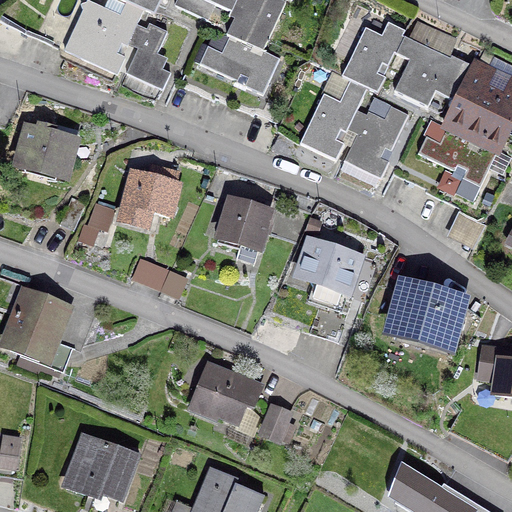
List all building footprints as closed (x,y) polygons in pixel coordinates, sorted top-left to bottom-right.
[(151,18),(153,18),(153,19),(161,1),(158,0),(117,0),(116,2),(124,6),(142,13),(151,18)] [(176,0),(173,8),(206,23),(214,7),(230,15),(236,0),(176,0)] [(245,0),(238,18),(235,22),(233,21),(225,38),(228,39),(261,55),(261,54),(264,49),(284,5),(272,0),(245,0)] [(86,4),(64,54),(108,74),(116,77),(124,60),(115,57),(120,46),(126,49),(142,13),(124,6),(119,18),(86,4)] [(0,50),(18,58),(28,35),(0,22),(0,50)] [(364,31),(340,81),(376,98),(384,81),(382,79),(403,34),(386,25),(380,39),(364,31)] [(410,42),(403,39),(395,56),(409,63),(393,96),(426,112),(434,95),(450,103),(467,67),(447,57),(454,42),(418,25),(410,42)] [(151,68),(166,35),(148,27),(125,77),(161,93),(169,76),(151,68)] [(261,98),(278,62),(261,54),(261,55),(228,39),(220,56),(206,49),(199,65),(198,67),(236,84),(239,77),(248,81),(244,90),(261,98)] [(494,76),(476,68),(454,114),(451,113),(443,130),(446,131),(479,147),(480,146),(482,142),(498,150),(511,120),(511,84),(509,83),(502,97),(487,90),(494,76)] [(322,97),(299,147),(334,164),(343,147),(334,143),(339,133),(345,136),(362,100),(345,92),(338,105),(322,97)] [(383,123),(367,115),(343,165),(379,183),(387,166),(379,162),(384,152),(389,154),(406,118),(389,110),(383,123)] [(15,168),(65,181),(70,160),(74,145),(50,139),(52,132),(38,128),(37,132),(26,129),(15,168)] [(479,190),(496,154),(480,146),(479,147),(446,131),(438,146),(425,140),(416,157),(452,175),(455,169),(465,174),(461,182),(479,190)] [(133,176),(121,223),(144,229),(147,215),(167,220),(176,187),(133,176)] [(72,233),(84,206),(70,200),(59,227),(72,233)] [(235,262),(253,268),(269,216),(229,204),(216,246),(237,252),(235,262)] [(88,228),(109,235),(118,212),(97,205),(88,228)] [(340,295),(346,297),(358,261),(325,251),(327,247),(310,241),(297,280),(316,287),(312,301),(330,308),(336,305),(340,295)] [(165,279),(139,269),(131,288),(157,298),(165,279)] [(165,279),(157,298),(177,306),(185,288),(165,279)] [(392,334),(446,349),(458,305),(433,298),(435,291),(425,288),(423,295),(404,290),(392,334)] [(23,295),(3,347),(47,364),(67,312),(23,295)] [(346,317),(318,308),(308,336),(337,345),(346,317)] [(492,398),(511,401),(511,354),(481,350),(477,382),(494,384),(492,398)] [(247,410),(252,408),(254,404),(254,403),(252,398),(249,396),(253,386),(207,368),(190,409),(236,428),(244,409),(247,410)] [(292,429),(282,426),(286,416),(272,411),(262,438),(275,444),(276,441),(286,445),(292,429)] [(0,462),(0,468),(13,471),(18,443),(8,442),(8,448),(2,447),(0,462)] [(76,459),(65,490),(97,503),(99,497),(118,504),(135,459),(91,442),(84,462),(76,459)] [(474,511),(476,510),(403,468),(390,499),(411,511),(474,511)] [(256,511),(262,499),(229,485),(231,479),(208,470),(191,511),(256,511)]
